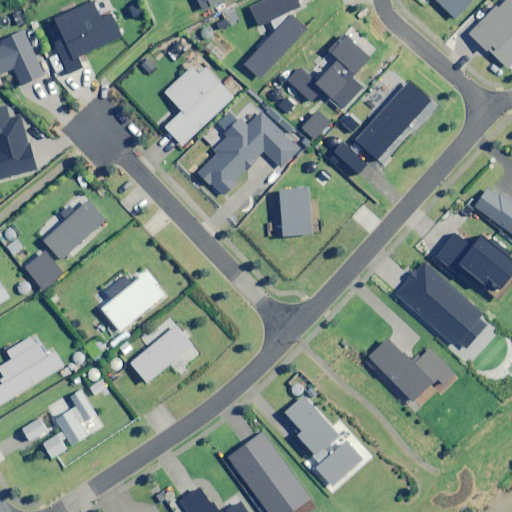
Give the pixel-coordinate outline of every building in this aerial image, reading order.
[(436,0),(456,19),(473,1),(471,0),(436,0)] [(511,0),(498,0),(469,29),(507,68),(511,62),(511,0)] [(102,19),(94,2),(56,19),(65,40),(56,44),(70,75),(87,67),(82,56),(123,38),(113,14),(102,19)] [(371,54),(342,27),(325,45),(336,55),(317,75),(301,60),(285,76),(309,98),(318,89),(325,95),(329,91),(332,94),(371,54)] [(45,76),(24,31),(1,42),(3,46),(0,48),(0,76),(15,69),(23,87),(45,76)] [(156,67),(146,58),(138,67),(148,76),(156,67)] [(234,96),(198,60),(165,94),(176,105),(158,123),(183,147),(234,96)] [(431,102),(410,82),(356,141),(378,160),(431,102)] [(11,119),(7,106),(0,108),(0,184),(40,172),(23,116),(11,119)] [(281,164),(300,146),(262,106),(248,120),(241,113),(223,130),(227,134),(214,147),(218,151),(197,171),(209,183),(212,180),(225,193),(238,181),(234,177),(264,147),(281,164)] [(331,124),(318,111),(303,128),(316,140),(331,124)] [(332,149),(359,171),(368,160),(342,138),(332,149)] [(78,166),(67,153),(46,169),(57,182),(78,166)] [(280,184),(283,233),(313,231),(310,183),(280,184)] [(511,202),(488,185),(474,204),(511,231),(511,202)] [(107,220),(89,201),(45,241),(62,260),(107,220)] [(473,248),(455,233),(436,258),(454,271),(458,266),(484,286),(483,288),(499,300),(511,284),(511,276),(511,258),(482,235),(473,248)] [(29,253),(20,241),(12,247),(21,259),(29,253)] [(22,264),(42,288),(63,271),(43,247),(22,264)] [(492,320),(423,259),(396,289),(457,343),(461,339),(469,346),(492,320)] [(165,296),(145,271),(99,309),(118,333),(165,296)] [(26,281),(16,286),(21,296),(31,292),(26,281)] [(0,304),(9,298),(0,283),(0,304)] [(193,346),(176,326),(131,364),(147,383),(193,346)] [(130,335),(124,329),(109,342),(114,349),(130,335)] [(46,357),(33,336),(7,352),(12,360),(0,367),(0,370),(6,380),(0,383),(0,405),(64,367),(55,352),(46,357)] [(106,348),(99,338),(90,345),(97,355),(106,348)] [(412,363),(388,339),(370,358),(414,402),(437,379),(444,385),(454,375),(427,348),(412,363)] [(135,349),(128,341),(118,349),(125,357),(135,349)] [(123,365),(116,356),(107,363),(114,372),(123,365)] [(101,377),(96,368),(86,373),(91,382),(101,377)] [(108,387),(103,380),(91,388),(96,396),(108,387)] [(96,413),(81,389),(69,397),(75,407),(71,410),(63,398),(48,407),(62,430),(42,442),(51,456),(66,447),(61,438),(67,435),(71,442),(86,433),(80,423),(96,413)] [(338,438),(303,398),(286,413),(299,428),(296,431),(317,456),(338,438)] [(176,424),(162,404),(144,416),(158,436),(176,424)] [(47,431),(39,419),(23,429),(30,441),(47,431)] [(225,453),(268,511),(287,511),(309,496),(260,428),(225,453)] [(363,461),(346,442),(317,468),(333,487),(363,461)] [(226,511),(217,511),(202,487),(180,502),(186,511),(247,511),(241,502),(226,511)]
